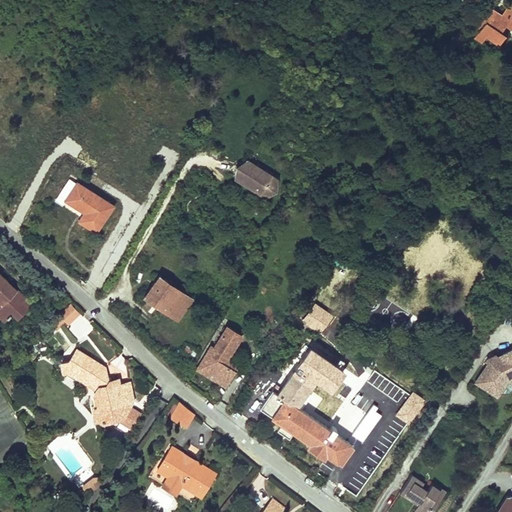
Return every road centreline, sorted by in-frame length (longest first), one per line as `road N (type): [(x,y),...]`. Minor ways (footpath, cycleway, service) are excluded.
road 1 (residential): [(340,511),(187,394),(0,222)]
road 2 (unknown): [(325,500),(366,441),(335,382),(311,365),(292,364),(234,429)]
